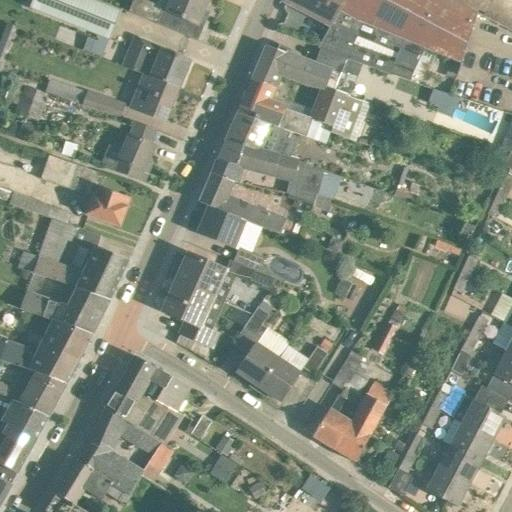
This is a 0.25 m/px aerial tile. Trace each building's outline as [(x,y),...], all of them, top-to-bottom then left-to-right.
[(110,40),(120,13),(88,0),(32,0),(29,8),(110,40)] [(133,0),(128,13),(197,42),(204,27),(199,24),(208,0),(159,0),(157,7),(140,0),(133,0)] [(334,14),(342,0),(284,0),(283,2),(305,14),(307,9),(332,22),(318,49),(320,50),(347,60),(409,81),(424,49),(356,22),(334,14)] [(477,15),(449,0),(342,0),(334,14),(356,22),(424,49),(424,48),(451,59),(461,63),(477,15)] [(8,25),(0,44),(0,74),(1,75),(18,29),(8,25)] [(178,89),(189,62),(172,55),(173,53),(166,50),(165,52),(136,39),(124,68),(145,76),(178,89)] [(331,72),(341,76),(347,60),(320,50),(314,66),(288,55),(290,50),(279,46),(276,51),(267,47),(253,79),(274,86),(280,72),(306,84),(320,88),(321,86),(325,87),(331,72)] [(132,110),(164,123),(178,89),(145,76),(132,110)] [(275,128),(280,130),(288,110),(267,101),(274,86),(253,79),(246,94),(245,94),(238,114),(275,128)] [(119,119),(124,105),(87,92),(87,93),(50,80),(45,93),(119,119)] [(39,122),(48,96),(25,87),(11,82),(4,101),(17,106),(14,113),(39,122)] [(357,119),(363,102),(348,96),(335,91),(325,87),(321,86),(320,88),(314,103),(308,117),(313,119),(332,128),(330,133),(348,140),(357,119)] [(452,118),(459,100),(433,90),(427,104),(437,108),(435,111),(452,118)] [(288,161),(296,143),(287,139),(290,134),(306,139),(312,121),(313,119),(308,117),(288,110),(280,130),(275,128),(238,114),(225,143),(258,154),(259,151),(288,161)] [(27,136),(30,124),(22,122),(19,134),(27,136)] [(144,182),(149,170),(144,168),(153,147),(150,145),(155,131),(136,124),(132,135),(128,134),(122,147),(116,145),(110,147),(102,165),(144,182)] [(297,164),(288,161),(259,151),(258,154),(225,143),(218,159),(248,170),(273,177),(273,176),(293,181),(289,195),(313,204),(316,195),(323,173),(298,163),(297,164)] [(511,171),(511,148),(503,167),(511,171)] [(122,220),(124,216),(124,213),(125,209),(121,208),(125,198),(98,188),(93,186),(97,174),(49,156),(40,181),(75,193),(93,200),(88,214),(119,226),(121,221),(122,220)] [(242,185),(248,170),(218,159),(211,175),(233,183),(242,185)] [(286,221),(227,197),(233,183),(211,175),(199,203),(208,207),(246,222),(279,236),(286,221)] [(505,202),(511,186),(511,183),(504,180),(496,198),(505,202)] [(422,186),(413,183),(410,192),(419,195),(422,186)] [(47,219),(51,209),(51,207),(13,194),(9,206),(47,219)] [(329,214),(333,201),(316,195),(313,204),(312,208),(329,214)] [(505,202),(496,198),(487,216),(497,220),(505,202)] [(235,250),(246,222),(208,207),(196,235),(235,250)] [(96,249),(94,254),(80,249),(70,268),(57,263),(72,227),(67,225),(51,220),(38,257),(23,253),(17,269),(33,275),(45,279),(77,290),(110,302),(129,261),(96,249)] [(475,228),(466,223),(456,245),(465,249),(475,228)] [(259,273),(265,259),(239,249),(233,263),(238,265),(259,274),(259,273)] [(176,282),(216,301),(229,273),(188,255),(176,282)] [(470,277),(478,259),(469,255),(461,273),(470,277)] [(263,264),(259,273),(261,275),(268,277),(269,273),(266,266),(263,264)] [(274,280),(259,273),(259,274),(238,265),(233,275),(236,276),(235,278),(269,293),(274,280)] [(462,295),(470,277),(461,273),(453,291),(462,295)] [(92,336),(110,302),(77,290),(70,308),(60,305),(60,306),(49,302),(49,300),(38,296),(45,279),(33,275),(27,292),(20,311),(52,322),(51,323),(56,325),(92,336)] [(470,278),(464,290),(475,295),(481,283),(470,278)] [(342,279),(334,294),(343,299),(351,284),(342,279)] [(216,334),(204,329),(216,301),(176,282),(163,312),(186,322),(180,335),(210,348),(216,334)] [(254,336),(261,326),(268,315),(272,309),(262,302),(258,308),(244,329),(254,336)] [(397,304),(387,324),(374,351),(382,355),(387,347),(391,339),(396,328),(406,308),(397,304)] [(511,306),(504,322),(503,323),(511,328),(511,306)] [(488,322),(479,317),(470,334),(479,339),(488,322)] [(78,363),(92,336),(56,325),(51,323),(50,325),(34,319),(29,334),(43,339),(39,346),(38,348),(60,356),(60,357),(78,363)] [(444,339),(448,330),(432,322),(428,332),(422,329),(415,344),(437,354),(444,339)] [(511,328),(503,323),(492,344),(506,352),(505,353),(511,356),(511,328)] [(469,357),(479,339),(470,334),(460,352),(469,357)] [(66,386),(78,363),(60,357),(60,356),(38,348),(34,357),(27,353),(28,350),(7,341),(7,343),(0,340),(0,361),(22,369),(21,370),(66,386)] [(327,353),(332,345),(324,340),(318,348),(327,353)] [(259,388),(278,360),(256,345),(237,373),(259,388)] [(313,376),(327,355),(316,348),(303,369),(313,376)] [(358,398),(373,372),(367,369),(370,364),(351,352),(331,385),(344,392),(357,399),(358,398)] [(511,385),(511,356),(505,353),(493,376),(511,385)] [(412,356),(402,376),(408,379),(419,359),(412,356)] [(184,400),(190,389),(135,357),(127,370),(147,382),(148,381),(163,389),(184,400)] [(300,374),(278,360),(259,388),(280,403),(300,374)] [(49,418),(66,386),(21,370),(12,386),(11,385),(10,388),(0,384),(0,400),(12,405),(14,402),(49,418)] [(163,389),(148,381),(147,382),(127,370),(116,389),(137,401),(141,393),(166,408),(176,413),(184,400),(163,389)] [(356,463),(392,396),(373,384),(364,400),(360,408),(351,424),(349,423),(334,451),(356,463)] [(440,413),(451,392),(442,387),(431,408),(440,413)] [(134,427),(149,437),(162,416),(166,408),(141,393),(137,401),(116,389),(104,409),(134,427)] [(351,424),(360,408),(340,397),(338,396),(312,438),(334,451),(349,423),(351,424)] [(493,441),(505,418),(464,397),(453,419),(454,420),(461,424),(493,441)] [(49,418),(14,402),(12,405),(0,400),(0,421),(2,423),(8,425),(9,425),(37,439),(49,418)] [(430,431),(440,413),(431,408),(421,426),(430,431)] [(134,427),(104,409),(90,444),(78,462),(129,496),(142,476),(152,483),(159,472),(171,452),(170,451),(164,447),(149,437),(134,427)] [(421,412),(414,409),(409,419),(416,422),(421,412)] [(200,440),(211,422),(202,417),(191,435),(200,440)] [(493,441),(461,424),(449,446),(481,463),(493,441)] [(0,465),(17,475),(37,439),(9,425),(8,425),(0,440),(0,465)] [(189,426),(185,433),(190,436),(194,429),(189,426)] [(234,442),(224,435),(215,450),(226,456),(234,442)] [(426,440),(416,435),(407,453),(417,458),(426,440)] [(404,444),(398,441),(394,449),(400,452),(404,444)] [(481,463),(449,446),(438,469),(469,485),(481,463)] [(391,470),(398,456),(388,450),(380,464),(391,470)] [(407,475),(411,468),(417,458),(407,453),(398,470),(407,475)] [(228,459),(221,455),(210,473),(225,482),(236,464),(228,459)] [(242,461),(231,455),(229,459),(239,465),(242,461)] [(129,496),(78,462),(77,462),(57,495),(72,504),(81,489),(100,501),(104,494),(125,507),(131,497),(129,496)] [(0,504),(17,475),(0,465),(0,504)] [(469,485),(438,469),(426,492),(457,508),(469,485)] [(411,477),(407,475),(398,470),(388,489),(400,497),(411,477)] [(259,484),(249,490),(255,501),(265,495),(259,484)] [(83,511),(72,504),(57,495),(56,495),(44,511),(83,511)]
